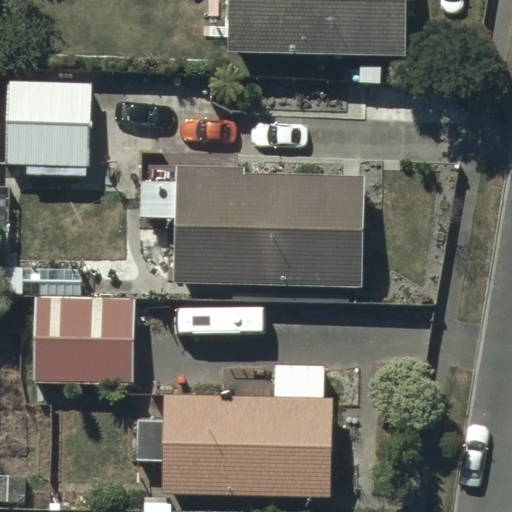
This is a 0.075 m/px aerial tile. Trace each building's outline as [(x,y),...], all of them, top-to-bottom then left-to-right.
[(410,0),(231,0),(231,54),(409,56),(410,0)] [(93,75),(0,70),(0,162),(91,165),(93,75)] [(209,111),(210,77),(128,74),(127,107),(209,111)] [(178,182),(143,182),(143,218),(178,218),(176,284),(367,288),(369,175),(179,172),(178,182)] [(137,301),(37,298),(34,383),(134,386),(137,301)] [(166,423),(138,422),(138,460),(165,460),(164,493),(332,497),(334,400),(327,400),(328,366),(276,365),(275,398),(167,395),(166,423)]
